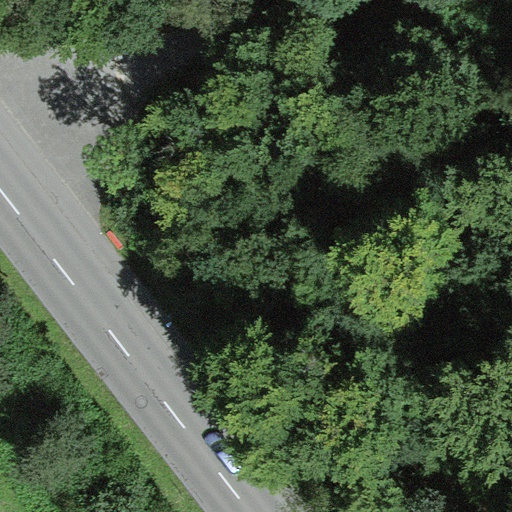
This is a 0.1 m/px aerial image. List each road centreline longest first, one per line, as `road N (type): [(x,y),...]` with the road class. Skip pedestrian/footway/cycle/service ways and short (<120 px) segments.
road 1 (secondary): [(262,511),(0,163)]
road 2 (track): [(0,81),(363,0)]
